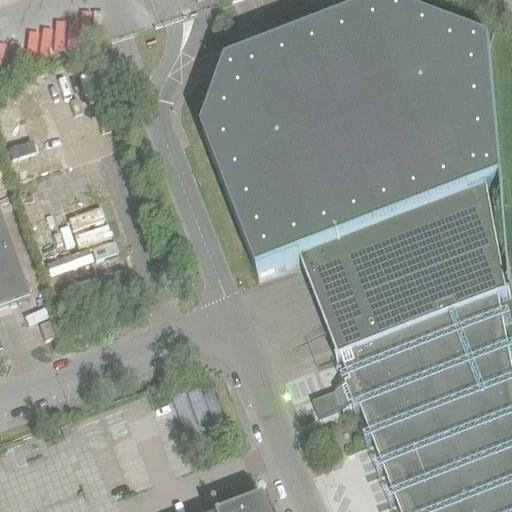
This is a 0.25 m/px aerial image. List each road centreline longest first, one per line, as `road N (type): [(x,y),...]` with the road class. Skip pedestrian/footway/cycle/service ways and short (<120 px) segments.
road 1 (unclassified): [(232,324),(156,115),(164,81)]
road 2 (unclassified): [(0,406),(232,324)]
road 3 (unclassified): [(303,511),(232,324)]
